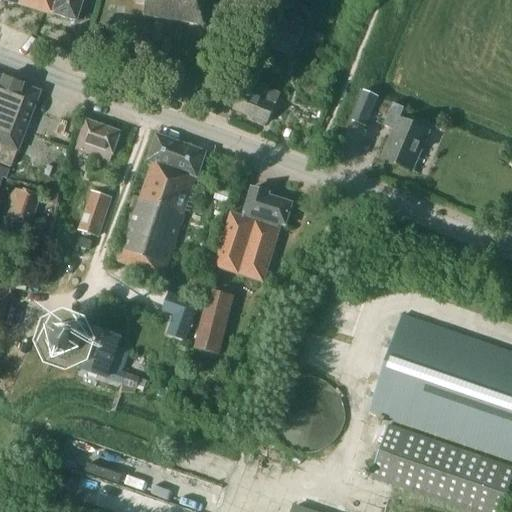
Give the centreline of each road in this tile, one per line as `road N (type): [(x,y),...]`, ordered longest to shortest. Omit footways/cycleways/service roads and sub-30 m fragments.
road 1 (tertiary): [(511,251),(149,114)]
road 2 (residential): [(44,305),(95,274),(149,114)]
road 3 (tertiary): [(149,114),(0,53)]
